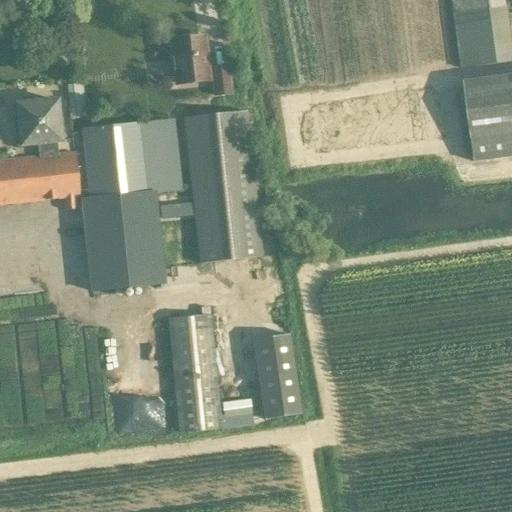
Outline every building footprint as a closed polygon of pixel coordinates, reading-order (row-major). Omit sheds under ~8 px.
[(451,0),(456,33),(461,69),(511,62),(511,37),(511,33),(506,0),(451,0)] [(171,42),(173,63),(169,63),(166,67),(167,78),(171,80),(175,80),(175,84),(207,81),(203,38),(171,42)] [(232,94),(228,65),(209,67),(212,97),(232,94)] [(474,163),(511,158),(511,74),(464,81),(474,163)] [(36,143),(38,155),(58,153),(56,141),(59,141),(55,101),(16,106),(20,145),(36,143)] [(262,257),(246,112),(180,118),(198,264),(262,257)] [(80,130),(87,198),(80,199),(90,292),(165,285),(155,192),(168,192),(181,191),(174,120),(80,130)] [(74,152),(58,154),(0,159),(0,206),(64,200),(64,211),(76,210),(75,199),(79,198),(74,152)] [(210,316),(167,319),(178,434),(221,429),(210,316)] [(299,415),(288,335),(252,340),(263,421),(299,415)] [(218,398),(221,425),(234,424),(231,396),(218,398)]
